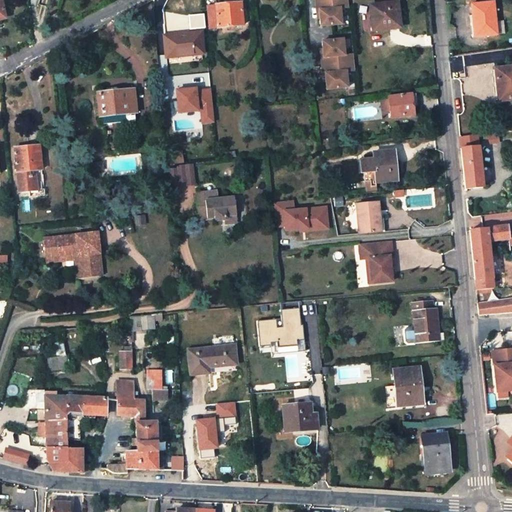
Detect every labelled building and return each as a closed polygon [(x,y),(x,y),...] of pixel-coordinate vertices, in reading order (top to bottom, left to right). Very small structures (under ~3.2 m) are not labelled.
[(210,28),(242,25),(240,3),(231,4),(231,0),(224,1),(225,4),(207,6),(210,28)] [(347,0),(339,0),(319,2),(319,9),(318,10),(319,18),(320,26),(340,24),(339,8),(348,8),(347,0)] [(400,28),(397,2),(369,5),(372,31),(400,28)] [(496,35),(493,3),(472,5),(473,23),(477,22),(478,37),(496,35)] [(471,37),(478,37),(477,22),(473,23),(470,23),(471,37)] [(189,35),(165,37),(167,57),(202,53),(205,52),(204,36),(200,36),(190,37),(189,35)] [(343,39),(322,40),(323,48),(323,57),(324,57),(325,64),(353,62),(352,54),(344,54),(343,39)] [(353,62),(325,64),(325,72),(324,72),(325,81),(326,89),(347,87),(345,71),(354,70),(353,62)] [(511,67),(496,69),(499,101),(509,100),(511,99),(511,67)] [(135,113),(133,90),(99,94),(101,116),(135,113)] [(414,94),(388,97),(380,98),(381,105),(389,105),(390,110),(391,118),(413,115),(412,107),(416,106),(414,94)] [(483,134),(484,143),(497,141),(496,133),(483,134)] [(465,190),(483,188),(477,135),(460,137),(465,190)] [(40,170),(37,146),(14,148),(18,192),(27,192),(27,189),(31,189),(31,184),(34,184),(33,176),(27,176),(27,171),(40,170)] [(396,181),(393,150),(372,152),(373,159),(359,160),(360,173),(364,172),(374,171),(375,181),(376,183),(396,181)] [(168,155),(169,164),(181,163),(180,153),(168,155)] [(193,163),(184,164),(186,180),(194,179),(193,163)] [(184,164),(177,165),(177,167),(178,174),(178,181),(186,180),(184,164)] [(28,191),(43,190),(42,175),(40,175),(40,170),(27,171),(27,176),(33,176),(34,184),(31,184),(31,189),(27,189),(27,192),(28,191)] [(364,172),(365,182),(375,181),(374,171),(364,172)] [(178,174),(170,174),(171,186),(179,185),(178,181),(178,174)] [(375,181),(365,182),(366,193),(377,192),(376,183),(375,181)] [(215,191),(195,193),(198,219),(214,218),(214,221),(225,220),(225,221),(236,221),(233,197),(216,199),(215,191)] [(308,219),(306,203),(283,205),(285,221),(308,219)] [(377,203),(356,205),(358,234),(378,232),(376,220),(379,219),(377,203)] [(492,288),(488,242),(511,238),(511,224),(470,230),(476,290),(492,288)] [(101,274),(96,233),(44,238),(47,262),(73,260),(76,277),(101,274)] [(390,242),(358,245),(360,260),(365,259),(367,284),(391,282),(390,272),(388,272),(387,267),(389,267),(388,257),(391,257),(390,242)] [(511,299),(477,304),(478,315),(511,312),(511,299)] [(431,301),(411,303),(415,344),(439,341),(436,308),(432,308),(431,301)] [(276,320),(258,321),(260,346),(272,346),(271,342),(278,342),(279,347),(298,345),(297,339),(304,340),(303,325),(300,325),(299,309),(282,309),(283,327),(277,328),(276,320)] [(141,329),(154,328),(153,315),(130,317),(130,320),(130,332),(141,331),(141,329)] [(237,365),(234,345),(187,350),(190,375),(209,373),(208,367),(237,365)] [(131,369),(130,346),(122,347),(123,352),(119,352),(120,369),(131,369)] [(511,348),(491,351),(496,392),(505,391),(511,390),(511,348)] [(43,370),(68,368),(65,356),(43,358),(43,370)] [(419,392),(417,368),(393,371),(397,406),(428,403),(426,391),(419,392)] [(162,390),(162,378),(146,378),(146,390),(153,390),(162,390)] [(155,452),(155,422),(143,423),(143,401),(132,401),(132,382),(116,381),(115,400),(117,400),(117,416),(135,417),(136,439),(132,439),(132,446),(136,446),(136,452),(124,452),(125,461),(119,462),(119,465),(106,465),(106,468),(108,471),(114,473),(127,474),(126,469),(162,470),(161,452),(155,452)] [(153,390),(154,401),(168,401),(168,390),(162,390),(153,390)] [(67,440),(67,413),(79,414),(105,415),(106,399),(56,397),(44,396),(45,423),(46,437),(47,462),(48,465),(52,471),(81,473),(82,468),(82,449),(67,449),(67,440)] [(310,414),(309,404),(282,407),(284,432),(317,429),(315,414),(310,414)] [(67,440),(79,441),(79,414),(67,413),(67,440)] [(448,472),(444,436),(422,439),(426,475),(448,472)] [(67,449),(82,449),(82,441),(79,441),(67,440),(67,449)] [(25,465),(27,455),(5,449),(2,459),(25,465)] [(51,504),(50,511),(67,511),(68,503),(56,502),(56,504),(51,504)]
